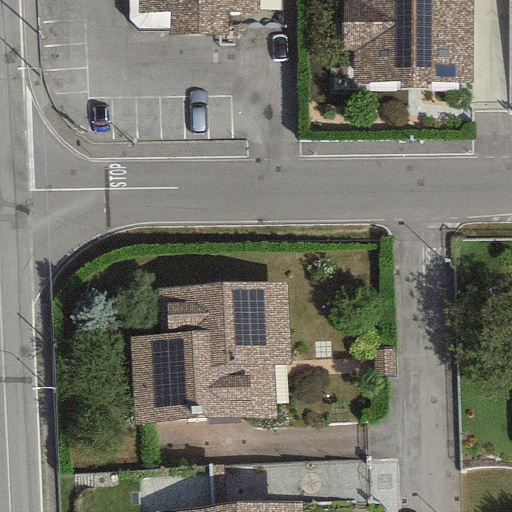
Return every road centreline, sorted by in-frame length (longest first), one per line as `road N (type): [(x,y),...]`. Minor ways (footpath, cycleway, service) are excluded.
road 1 (residential): [(405,200),(0,208)]
road 2 (residential): [(421,511),(405,200)]
road 3 (secondary): [(0,364),(6,511)]
